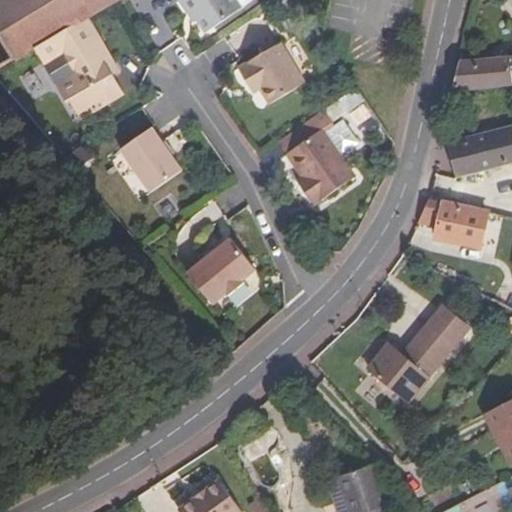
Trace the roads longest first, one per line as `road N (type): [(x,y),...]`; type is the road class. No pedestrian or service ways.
road 1 (tertiary): [(313,321),(389,223),(449,0)]
road 2 (tertiary): [(42,511),(143,456),(313,321)]
road 3 (residential): [(194,91),(252,173),(313,321)]
